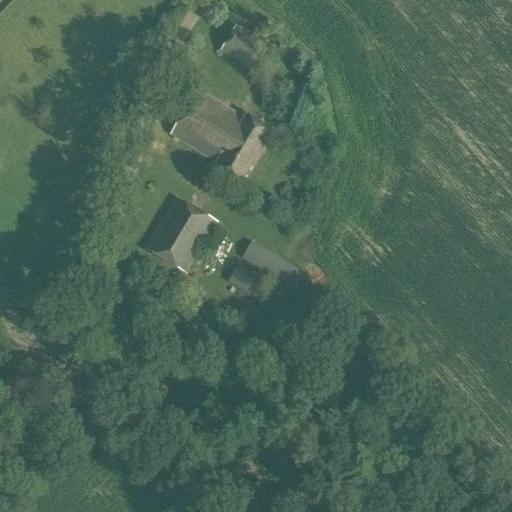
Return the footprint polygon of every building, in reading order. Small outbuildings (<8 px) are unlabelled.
[(262,76),(277,52),(236,26),(221,51),(262,76)] [(171,135),(217,164),(214,170),(239,186),(273,131),(247,115),(244,119),(198,91),(171,135)] [(186,274),(217,223),(176,198),(145,250),(186,274)] [(293,289),(302,273),(252,242),(242,259),(293,289)] [(255,299),(266,281),(239,264),(228,283),(255,299)]
